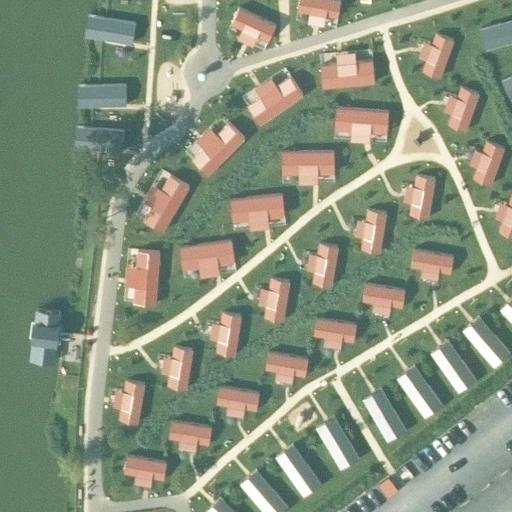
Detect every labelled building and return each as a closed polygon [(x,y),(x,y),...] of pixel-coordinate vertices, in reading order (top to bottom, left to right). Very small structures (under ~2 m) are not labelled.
[(299,0),(298,9),(337,16),(340,0),(299,0)] [(239,7),(231,23),(268,40),(275,23),(239,7)] [(100,15),(97,37),(132,43),(134,32),(136,21),(100,15)] [(503,22),(480,28),(485,47),(508,41),(508,40),(511,38),(511,20),(503,23),(503,22)] [(436,32),(422,70),(440,76),(453,39),(436,32)] [(372,60),(321,65),(323,86),(374,81),(372,60)] [(511,74),(502,80),(510,98),(511,97),(511,74)] [(290,76),(248,106),(260,123),(302,93),(290,76)] [(126,83),(90,83),(90,105),(126,105),(126,94),(126,83)] [(461,86),(448,124),(465,130),(478,92),(461,86)] [(337,106),(335,127),(387,131),(389,110),(337,106)] [(229,122),(193,159),(208,174),(209,173),(244,137),(229,122)] [(88,126),(87,148),(122,151),(123,140),(124,129),(88,126)] [(487,140),(473,178),(490,184),(504,146),(487,140)] [(334,150),(282,150),(282,172),(334,171),(334,150)] [(170,174),(145,219),(163,230),(189,185),(170,174)] [(417,174),(410,214),(428,217),(435,177),(417,174)] [(282,193),(231,198),(233,219),(284,214),(282,193)] [(511,194),(499,231),(511,235),(511,194)] [(368,208),(362,248),(379,251),(386,211),(368,208)] [(231,239),(180,246),(183,267),(234,260),(231,239)] [(320,243),(313,282),(331,285),(338,246),(320,243)] [(414,248),(410,266),(450,272),(453,255),(414,248)] [(138,250),(134,301),(155,303),(160,251),(138,250)] [(271,277),(265,317),(283,320),(289,280),(271,277)] [(365,282),(362,300),(402,307),(405,289),(365,282)] [(223,311),(216,351),(234,354),(241,314),(223,311)] [(317,316),(314,334),(353,341),(356,323),(317,316)] [(483,323),(470,334),(481,347),(480,348),(495,366),(510,353),(495,335),(494,336),(483,323)] [(24,340),(21,383),(47,385),(48,339),(24,340)] [(175,346),(168,385),(186,388),(192,349),(175,346)] [(452,348),(438,357),(447,371),(446,372),(460,391),(476,379),(462,360),(461,361),(452,348)] [(268,351),(265,369),(305,375),(308,357),(268,351)] [(417,372),(404,382),(413,395),(412,396),(425,415),(442,404),(428,385),(427,386),(417,372)] [(126,380),(119,420),(137,423),(144,383),(126,380)] [(220,385),(217,403),(256,410),(259,392),(220,385)] [(384,396),(369,404),(378,418),(376,419),(388,439),(405,429),(393,409),(392,410),(384,396)] [(171,419),(168,437),(208,444),(211,426),(171,419)] [(337,424),(322,432),(331,446),(329,447),(341,467),(358,457),(346,437),(345,438),(337,424)] [(296,452),(283,461),(292,475),(291,476),(304,495),(321,483),(307,464),(306,465),(296,452)] [(127,454),(124,472),(163,479),(166,461),(127,454)] [(260,477),(248,488),(258,500),(257,501),(266,511),(280,511),(287,506),(272,488),(271,489),(260,477)]
